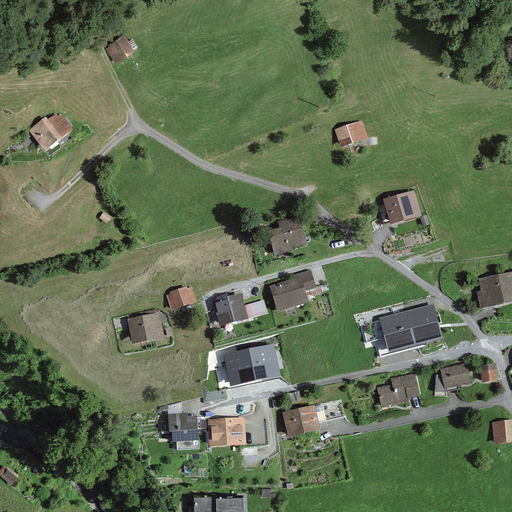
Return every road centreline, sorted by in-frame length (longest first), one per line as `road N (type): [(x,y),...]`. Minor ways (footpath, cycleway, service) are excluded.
road 1 (residential): [(44,204),(133,124),(144,125),(192,159),(313,201),(460,311),(497,361),(511,406)]
road 2 (track): [(0,48),(75,35),(98,43),(138,125)]
